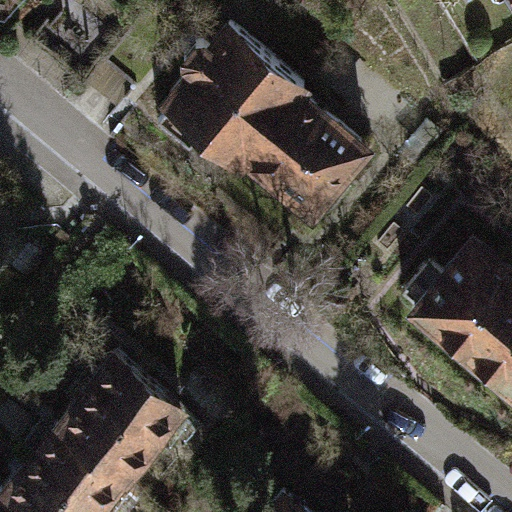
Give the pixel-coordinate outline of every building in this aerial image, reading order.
[(237,155),(244,147),(300,85),(306,78),(235,15),(212,41),(201,31),(182,52),(192,61),(164,93),(168,97),(164,101),(155,111),(189,141),(197,133),(203,125),(237,155)] [(364,140),(300,85),(244,147),(311,205),(319,196),(329,205),(350,181),(338,171),(364,140)] [(404,283),(419,296),(415,301),(511,383),(511,263),(475,232),(447,265),(431,252),(404,283)] [(116,345),(58,414),(123,468),(181,399),(116,345)] [(39,511),(85,511),(123,468),(58,414),(2,480),(39,511)] [(39,511),(2,480),(0,482),(0,511),(39,511)] [(315,511),(284,485),(261,511),(315,511)]
